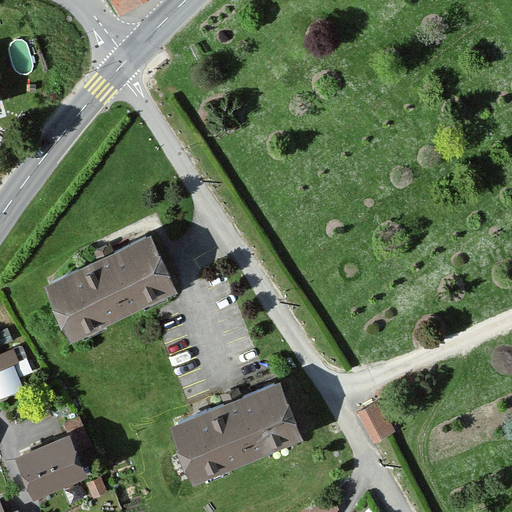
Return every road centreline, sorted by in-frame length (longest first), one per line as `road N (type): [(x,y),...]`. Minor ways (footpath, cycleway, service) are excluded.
road 1 (residential): [(116,70),(341,393),(398,511)]
road 2 (tertiary): [(0,221),(116,70)]
